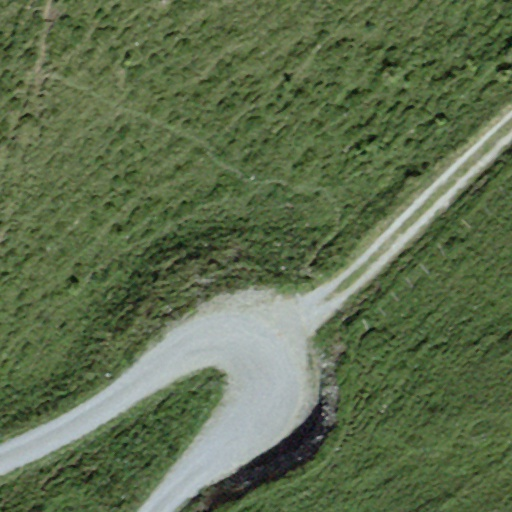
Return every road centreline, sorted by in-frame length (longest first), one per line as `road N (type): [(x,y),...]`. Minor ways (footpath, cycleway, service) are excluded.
road 1 (track): [(11,466),(141,390),(220,330),(271,321)]
road 2 (track): [(271,321),(477,198),(511,156)]
road 3 (track): [(271,321),(297,361),(242,435),(165,511)]
